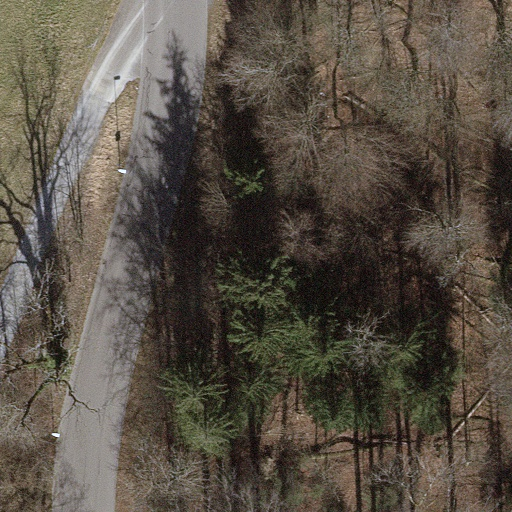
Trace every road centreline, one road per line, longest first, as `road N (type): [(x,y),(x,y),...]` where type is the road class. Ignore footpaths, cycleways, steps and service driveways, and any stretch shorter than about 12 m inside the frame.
road 1 (tertiary): [(175,0),(164,129),(95,411),(86,511)]
road 2 (track): [(0,359),(111,66),(158,0)]
